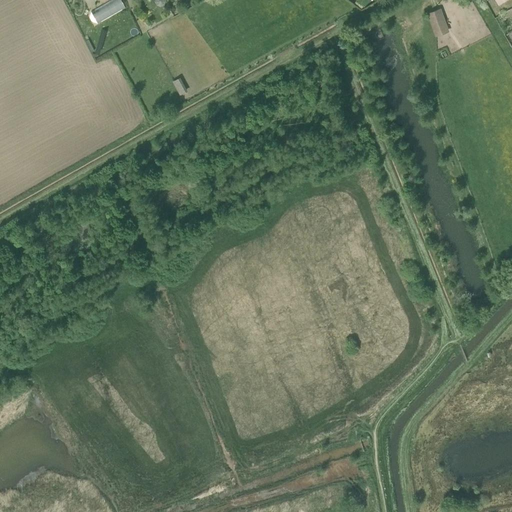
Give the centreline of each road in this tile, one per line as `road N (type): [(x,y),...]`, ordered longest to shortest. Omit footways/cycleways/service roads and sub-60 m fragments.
road 1 (track): [(336,34),(0,226)]
road 2 (track): [(336,34),(459,342)]
road 3 (track): [(459,342),(379,425),(391,511)]
